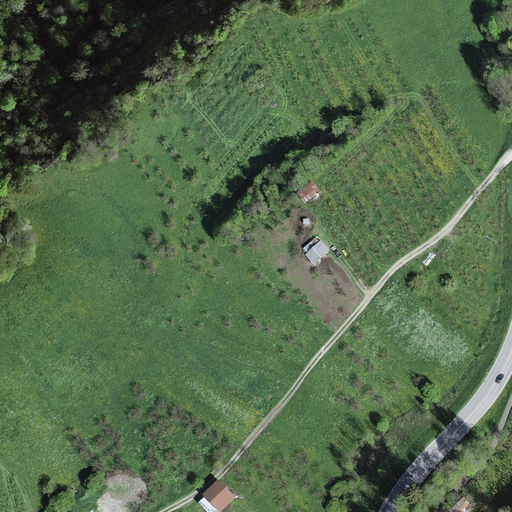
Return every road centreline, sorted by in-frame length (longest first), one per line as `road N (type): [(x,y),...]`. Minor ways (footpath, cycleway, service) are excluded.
road 1 (track): [(169,511),(215,481),(386,276),(444,235),(511,155)]
road 2 (secondary): [(389,511),(482,401),(511,351)]
